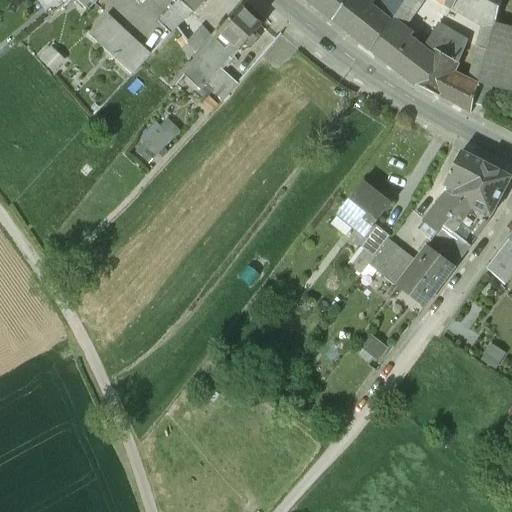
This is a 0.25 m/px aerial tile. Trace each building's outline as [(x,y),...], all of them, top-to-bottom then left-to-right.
[(76,0),(87,10),(97,0),(76,0)] [(179,0),(158,22),(170,33),(193,12),(179,0)] [(179,0),(193,12),(194,13),(203,0),(179,0)] [(216,0),(207,18),(225,27),(238,0),(216,0)] [(305,0),(333,22),(350,0),(305,0)] [(369,6),(361,0),(350,0),(333,22),(370,51),(389,24),(390,22),(369,6)] [(373,0),(369,6),(390,22),(405,0),(373,0)] [(439,0),(453,8),(457,3),(487,19),(495,23),(501,0),(439,0)] [(262,28),(242,8),(219,34),(236,50),(239,52),(262,28)] [(151,56),(108,17),(89,37),(132,76),(151,56)] [(487,19),(478,49),(479,49),(488,52),(494,30),(495,24),(487,19)] [(428,56),(389,24),(370,51),(413,84),(428,56)] [(200,27),(185,43),(196,53),(210,36),(200,27)] [(462,44),(436,28),(425,47),(431,51),(428,56),(413,84),(438,97),(451,74),(462,44)] [(511,34),(494,30),(488,52),(482,73),(494,76),(492,86),(511,92),(511,34)] [(236,50),(219,34),(184,76),(200,91),(204,87),(220,69),(236,50)] [(53,72),(65,61),(51,48),(40,59),(53,72)] [(479,49),(468,83),(477,88),(477,89),(478,89),(482,73),(488,52),(479,49)] [(220,69),(204,87),(222,103),(238,85),(220,69)] [(494,76),(482,73),(478,89),(477,89),(472,105),(486,108),(492,86),(494,76)] [(468,83),(451,74),(438,97),(470,113),(472,105),(477,89),(477,88),(468,83)] [(135,151),(148,164),(181,133),(168,120),(161,127),(157,123),(141,138),(145,141),(135,151)] [(494,169),(462,152),(445,183),(456,191),(454,195),(447,191),(424,223),(438,233),(443,227),(450,219),(462,202),(467,205),(475,189),(483,192),(494,169)] [(494,169),(483,192),(475,189),(467,205),(462,202),(450,219),(459,225),(471,207),(490,217),(511,178),(494,169)] [(362,183),(337,214),(338,215),(342,211),(355,222),(352,227),(364,237),(370,229),(374,224),(389,205),(362,183)] [(390,238),(374,224),(370,229),(373,232),(361,247),(374,257),(387,241),(390,238)] [(467,245),(443,227),(438,233),(434,238),(459,257),(467,245)] [(459,257),(434,238),(426,248),(451,268),(459,257)] [(415,262),(387,241),(374,257),(371,261),(399,283),(415,262)] [(511,244),(507,241),(497,253),(511,264),(511,244)] [(415,262),(399,283),(427,304),(446,279),(444,277),(451,268),(426,248),(415,262)] [(511,264),(497,253),(485,270),(500,283),(511,268),(511,264)] [(382,359),(392,346),(375,333),(365,347),(382,359)]
